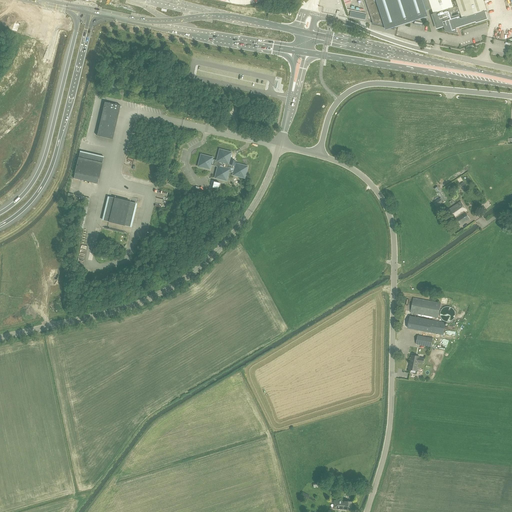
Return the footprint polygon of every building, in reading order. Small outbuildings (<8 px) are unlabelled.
[(429,0),(365,0),(373,23),(372,23),(395,29),(395,28),(393,28),(428,16),(426,11),(432,9),(429,0)] [(483,0),(456,0),(457,1),(452,3),(450,0),(429,0),(432,9),(434,13),(434,14),(432,14),(437,28),(444,26),(445,31),(458,34),(457,33),(457,31),(456,28),(476,21),(477,22),(487,19),(485,11),(487,10),(483,0)] [(94,132),(93,138),(96,138),(96,136),(97,136),(113,139),(120,106),(105,102),(97,133),(94,132)] [(200,154),(197,167),(210,170),(211,165),(217,167),(214,178),(227,182),(229,172),(233,173),(232,176),(245,179),(248,166),(236,163),(236,162),(230,161),(232,152),(219,149),(216,160),(213,159),(213,157),(200,154)] [(80,152),(74,178),(97,184),(104,158),(80,152)] [(440,190),(437,192),(443,202),(447,200),(440,190)] [(136,201),(107,195),(102,217),(125,221),(124,224),(131,226),(136,201)] [(440,198),(435,201),(434,202),(437,207),(443,203),(440,198)] [(467,210),(461,202),(449,210),(460,226),(470,219),(465,212),(467,210)] [(410,313),(438,318),(441,303),(413,298),(410,313)] [(454,319),(455,317),(455,316),(455,315),(455,313),(455,312),(454,310),(453,309),(451,307),(449,307),(447,306),(446,307),(445,307),(443,308),(442,309),(441,311),(440,312),(440,314),(440,316),(441,318),(442,319),(444,321),(446,322),(447,322),(449,322),(451,321),(452,320),(454,319)] [(407,328),(443,335),(446,323),(410,316),(407,328)] [(416,344),(431,347),(433,338),(418,335),(416,344)] [(412,355),(409,369),(416,371),(418,363),(423,364),(424,359),(419,358),(419,357),(412,355)] [(336,478),(323,485),(326,490),(339,482),(336,478)] [(334,501),(333,508),(343,509),(343,510),(351,510),(351,502),(344,501),(334,501)]
